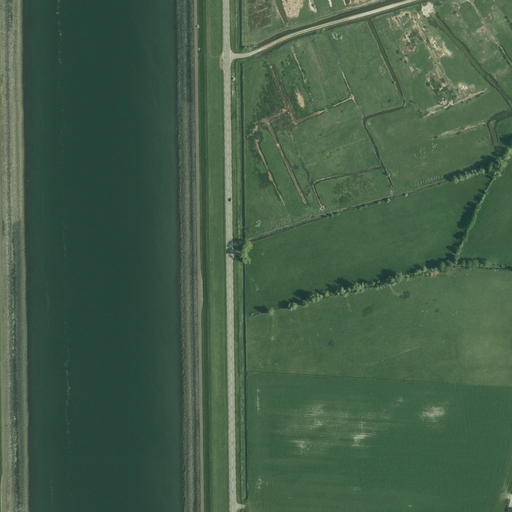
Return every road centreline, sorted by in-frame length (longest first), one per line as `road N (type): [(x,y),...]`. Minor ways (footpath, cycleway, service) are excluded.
road 1 (tertiary): [(233,511),(228,58)]
road 2 (unclassified): [(228,58),(415,0)]
